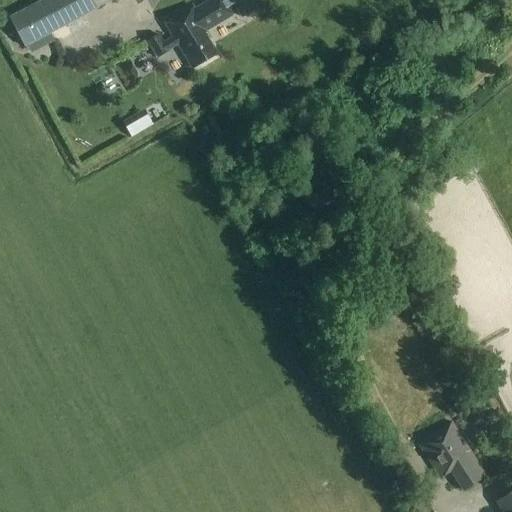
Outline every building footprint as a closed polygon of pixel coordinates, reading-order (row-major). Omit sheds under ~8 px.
[(25,47),(82,17),(72,0),(44,0),(10,18),(25,47)] [(193,7),(166,23),(193,68),(218,54),(205,32),(230,16),(220,0),(206,0),(194,8),(193,7)] [(261,17),(251,0),(241,0),(233,5),(245,26),(261,17)] [(158,57),(168,51),(158,35),(148,40),(158,57)] [(189,128),(206,148),(220,136),(202,116),(189,128)] [(486,475),(451,422),(418,443),(440,477),(450,470),(463,490),(486,475)] [(511,511),(511,492),(505,497),(495,504),(500,511),(511,511)]
